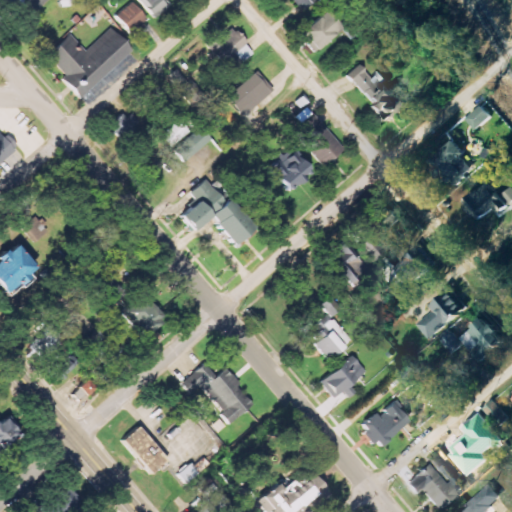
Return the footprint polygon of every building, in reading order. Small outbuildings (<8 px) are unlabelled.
[(138,0),(152,19),(168,7),(162,0),(138,0)] [(317,0),(293,0),(302,11),(317,0)] [(115,16),(130,33),(146,20),(132,3),(115,16)] [(342,28),(325,11),(298,37),(315,54),(342,28)] [(70,35),(44,57),(80,97),(131,52),(110,29),(84,51),(70,35)] [(233,29),(208,49),(229,74),(253,53),(233,29)] [(371,79),(362,69),(349,79),(389,125),(406,110),(384,85),(389,82),(380,71),(371,79)] [(242,116),(273,90),(257,72),(226,97),(242,116)] [(469,120),(479,131),(494,117),(484,106),(469,120)] [(129,111),(109,127),(120,142),(140,126),(129,111)] [(292,133),(324,168),(344,150),(312,115),(292,133)] [(189,132),(178,119),(159,136),(170,148),(189,132)] [(0,131),(0,163),(16,150),(0,131)] [(473,167),(463,158),(467,154),(455,141),(433,162),(454,185),(473,167)] [(288,193),(312,172),(292,150),(269,171),(288,193)] [(188,194),(196,204),(179,217),(192,233),(210,218),(233,247),(251,232),(208,178),(188,194)] [(511,188),(503,197),(489,182),(466,203),(482,221),(494,211),(500,217),(511,206),(511,188)] [(45,234),(36,218),(24,225),(34,241),(45,234)] [(325,261),(348,287),(365,271),(342,245),(325,261)] [(0,290),(5,297),(36,270),(14,246),(0,257),(0,290)] [(389,260),(416,285),(430,270),(412,254),(407,260),(397,251),(389,260)] [(124,286),(118,275),(95,286),(107,308),(124,299),(119,289),(124,286)] [(433,308),(436,313),(420,324),(430,338),(467,314),(455,293),(433,308)] [(146,297),(122,316),(138,336),(143,332),(146,337),(165,322),(146,297)] [(316,324),(321,330),(310,340),(329,361),(350,341),(326,315),(316,324)] [(487,318),(463,340),(484,363),(508,341),(487,318)] [(110,371),(125,356),(97,330),(88,340),(96,348),(91,353),(110,371)] [(348,399),(354,393),(348,387),(364,372),(349,356),(319,384),(333,399),(341,392),(348,399)] [(250,404),(220,368),(211,376),(201,363),(177,383),(186,394),(197,385),(228,422),(250,404)] [(95,391),(90,381),(72,392),(78,401),(95,391)] [(378,449),(409,423),(393,404),(378,417),(374,413),(358,427),(378,449)] [(0,421),(0,448),(1,449),(17,438),(5,418),(0,421)] [(130,426),(160,463),(145,476),(115,439),(130,426)] [(441,510),(466,487),(456,477),(447,485),(428,464),(412,479),(441,510)] [(294,511),(310,501),(313,506),(328,495),(313,475),(297,487),(293,480),(280,489),(277,485),(255,501),(262,511),(294,511)] [(491,511),(505,501),(492,486),(459,511),(491,511)] [(60,511),(79,511),(79,491),(60,491),(60,511)]
